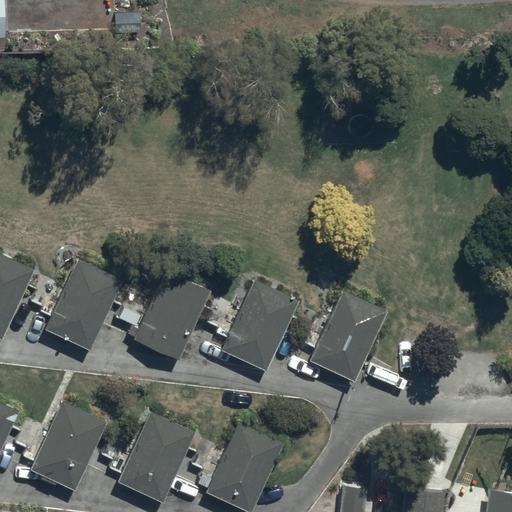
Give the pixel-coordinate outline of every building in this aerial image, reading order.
[(0,333),(33,263),(0,248),(0,333)] [(121,274),(77,254),(43,323),(89,344),(121,274)] [(209,285),(164,263),(132,332),(177,353),(209,285)] [(297,295),(252,274),(219,344),(264,365),(297,295)] [(386,305),(341,284),(308,353),(353,375),(386,305)] [(105,416),(60,395),(30,464),(74,484),(105,416)] [(0,442),(18,405),(0,396),(0,442)] [(194,426),(150,405),(116,476),(160,496),(194,426)] [(283,436),(237,415),(204,486),(250,507),(283,436)] [(362,511),(363,507),(370,508),(371,497),(364,496),(365,477),(342,475),(338,511),(362,511)] [(511,511),(511,485),(487,483),(483,511),(511,511)] [(441,511),(443,488),(403,485),(400,511),(441,511)]
